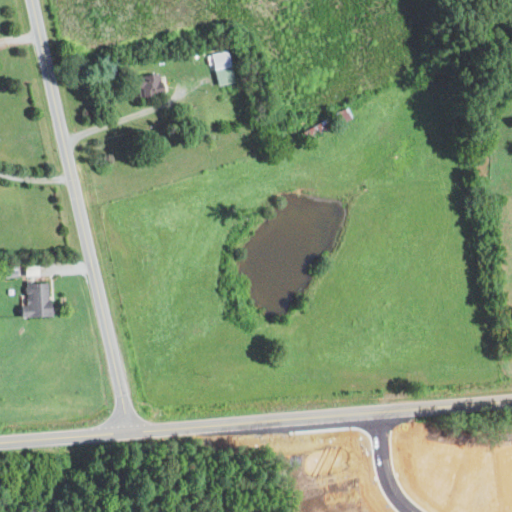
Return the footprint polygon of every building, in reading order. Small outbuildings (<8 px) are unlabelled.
[(234,82),(228,50),(205,54),(207,64),(213,63),(217,85),(234,82)] [(137,96),(163,92),(160,72),(134,76),(137,96)] [(307,140),(352,119),(347,108),(302,128),(307,140)] [(21,317),(50,316),(48,282),(25,283),(26,303),(20,303),(21,317)] [(442,440),(457,462),(437,476),(429,464),(435,459),(428,449),(442,440)] [(468,474),(498,482),(491,506),(462,498),(468,474)] [(369,483),(383,510),(379,511),(346,511),(339,499),(369,483)]
